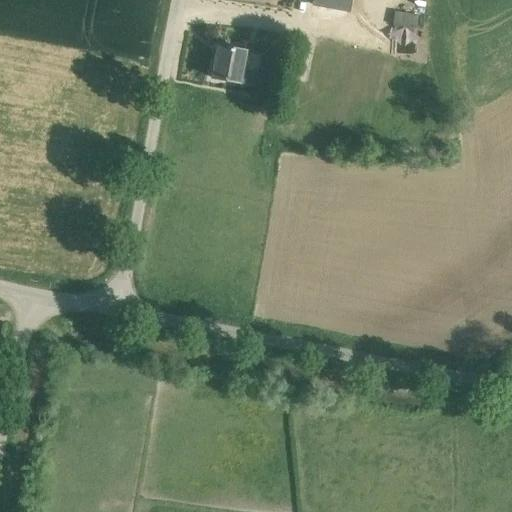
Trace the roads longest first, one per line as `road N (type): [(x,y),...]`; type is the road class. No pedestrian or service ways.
road 1 (unclassified): [(511,381),(118,308)]
road 2 (unclassified): [(118,308),(176,0)]
road 3 (unclassified): [(0,438),(30,292)]
